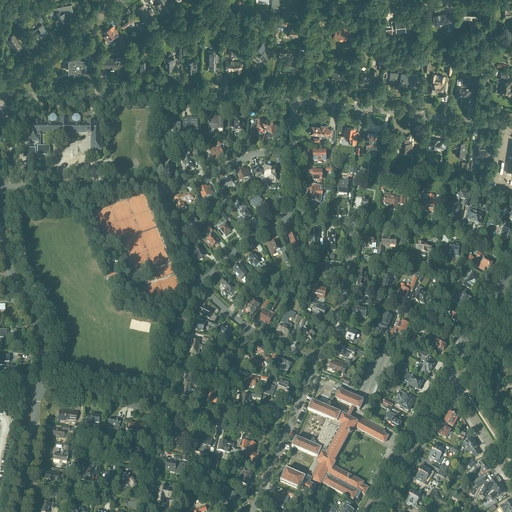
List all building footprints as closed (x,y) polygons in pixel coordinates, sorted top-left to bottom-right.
[(169,0),(168,1),(167,0),(157,0),(159,3),(155,5),(157,8),(161,14),(166,10),(162,5),(165,3),(166,3),(169,6),(167,7),(170,11),(176,7),(171,0),(169,0)] [(54,13),(55,14),(54,15),(56,18),(54,20),(56,23),(58,21),(60,24),(66,20),(64,18),(65,17),(64,14),(67,14),(73,13),(71,5),(51,9),(52,13),(54,13)] [(154,19),(152,16),(155,14),(152,9),(148,12),(144,5),(138,10),(145,21),(148,19),(149,22),(154,19)] [(511,6),(503,8),(504,19),(510,18),(510,22),(511,21),(511,6)] [(477,7),(462,7),(462,18),(463,18),(463,16),(477,16),(477,7)] [(282,20),(290,21),(291,12),(283,11),(282,20)] [(435,25),(449,22),(450,29),(456,28),(456,14),(448,16),(447,13),(440,15),(440,14),(436,15),(436,16),(433,17),(435,25)] [(125,19),(120,23),(124,28),(133,22),(129,16),(125,19)] [(397,21),(392,22),(392,29),(396,28),(396,32),(406,31),(405,21),(397,22),(397,21)] [(41,31),(36,35),(39,39),(48,33),(42,25),(38,28),(41,31)] [(298,35),(299,35),(299,34),(299,32),(300,32),(299,31),(299,29),(292,28),(292,26),(290,26),(289,28),(289,27),(288,36),(298,37),(298,35)] [(351,27),(344,26),(344,31),(336,30),(335,37),(342,38),(342,39),(346,40),(347,36),(350,36),(351,27)] [(111,28),(104,33),(107,36),(104,37),(107,42),(109,40),(110,40),(119,34),(116,30),(113,32),(111,28)] [(14,35),(10,38),(10,37),(9,37),(8,37),(7,38),(7,39),(7,40),(15,52),(16,52),(17,51),(16,51),(21,48),(16,41),(22,37),(17,30),(13,33),(14,35)] [(123,35),(119,38),(122,43),(120,45),(123,49),(129,45),(123,35)] [(262,45),(255,51),(264,61),(268,58),(269,59),(273,55),(271,54),(272,53),(267,47),(265,49),(262,45)] [(227,61),(227,66),(225,68),(225,70),(227,70),(227,71),(229,71),(230,71),(231,70),(234,70),(234,64),(235,64),(235,61),(235,52),(235,47),(229,47),(229,55),(231,55),(231,61),(227,61)] [(220,51),(209,51),(209,71),(216,71),(216,60),(220,60),(220,51)] [(234,64),(234,70),(238,70),(238,71),(239,71),(241,71),(242,71),(242,70),(242,62),(245,62),(245,55),(240,55),(240,52),(235,52),(235,61),(235,64),(234,64)] [(170,56),(169,56),(166,56),(166,59),(165,59),(165,62),(164,62),(164,69),(170,69),(170,70),(171,70),(171,71),(172,71),(173,71),(173,70),(173,69),(176,69),(176,65),(175,65),(175,59),(174,59),(174,56),(174,55),(173,55),(173,54),(172,54),(171,54),(170,55),(170,56)] [(70,61),(69,61),(69,71),(70,71),(70,72),(75,72),(75,73),(79,73),(79,72),(83,72),(83,71),(85,71),(85,57),(79,57),(79,60),(75,60),(75,61),(70,61)] [(126,58),(109,58),(100,58),(100,67),(108,67),(108,69),(111,69),(111,71),(115,71),(115,69),(115,68),(126,68),(126,58)] [(190,58),(187,58),(187,61),(186,61),(186,71),(197,71),(197,61),(190,61),(190,58)] [(139,59),(136,59),(136,62),(136,71),(145,71),(147,71),(147,67),(145,67),(145,62),(139,62),(139,59)] [(296,65),(285,63),(284,73),(295,75),(296,65)] [(346,78),(347,74),(341,74),(341,72),(336,71),(336,73),(333,73),(332,81),(342,82),(342,77),(346,78)] [(360,84),(368,85),(369,75),(367,74),(367,71),(365,71),(364,73),(362,73),(361,79),(360,80),(360,82),(360,83),(360,84)] [(369,75),(368,85),(369,85),(369,86),(370,86),(371,87),(371,86),(372,86),(373,86),(374,86),(374,83),(375,83),(376,74),(376,71),(374,71),(373,74),(372,75),(369,75)] [(410,77),(406,76),(406,74),(402,74),(402,72),(398,71),(397,74),(391,73),(390,78),(390,83),(391,84),(393,84),(393,83),(401,84),(401,83),(404,84),(404,85),(410,85),(409,91),(414,92),(415,86),(417,86),(418,80),(418,74),(411,73),(410,77)] [(500,93),(500,94),(506,95),(506,96),(510,96),(510,95),(511,95),(511,94),(511,92),(511,90),(511,84),(511,81),(507,81),(507,75),(501,74),(500,79),(502,79),(501,83),(497,83),(496,93),(500,93)] [(437,76),(436,76),(432,76),(432,81),(430,81),(429,88),(427,87),(426,92),(435,93),(435,92),(437,76)] [(441,77),(437,76),(435,92),(436,92),(436,93),(437,94),(438,94),(439,94),(440,94),(440,93),(444,93),(445,83),(444,83),(445,77),(441,77)] [(457,82),(457,87),(456,87),(455,96),(458,96),(458,97),(460,97),(461,97),(469,97),(470,94),(471,88),(469,88),(469,87),(469,85),(463,84),(463,83),(457,82)] [(46,136),(48,134),(87,134),(87,136),(91,136),(91,153),(93,153),(93,155),(99,155),(99,153),(101,153),(101,151),(101,133),(104,133),(104,130),(102,130),(102,124),(94,124),(94,122),(88,122),(88,124),(80,124),(80,118),(78,115),(74,115),(72,118),(72,119),(68,119),(60,119),(56,119),(56,118),(54,115),(50,115),(48,118),(48,124),(40,124),(40,122),(34,122),(34,124),(27,124),(26,126),(26,128),(27,129),(29,129),(29,140),(29,142),(39,142),(38,145),(35,145),(35,149),(23,149),(23,159),(36,159),(36,155),(37,155),(37,156),(48,156),(49,148),(40,147),(40,145),(40,136),(46,136)] [(183,126),(182,133),(182,139),(190,139),(190,130),(189,130),(189,127),(197,127),(197,119),(183,119),(184,120),(183,126)] [(218,121),(209,121),(209,130),(218,130),(218,131),(223,131),(223,119),(218,120),(218,121)] [(234,127),(235,127),(235,131),(241,132),(241,135),(245,135),(245,131),(244,131),(244,123),(240,122),(239,122),(237,122),(236,122),(235,122),(235,123),(234,123),(234,122),(229,122),(229,129),(234,129),(234,127)] [(252,126),(251,126),(250,133),(256,133),(256,130),(255,130),(264,131),(264,129),(266,130),(267,126),(265,126),(264,125),(265,123),(256,122),(255,126),(252,126)] [(182,133),(183,126),(181,126),(180,125),(169,125),(169,124),(165,124),(165,130),(169,130),(169,133),(181,133),(180,133),(182,133)] [(267,126),(266,130),(267,130),(266,132),(274,137),(273,138),(277,141),(282,132),(271,125),(269,127),(268,127),(267,126)] [(321,125),(321,127),(320,135),(320,137),(332,138),(332,129),(329,129),(329,131),(328,131),(328,126),(325,126),(321,125)] [(320,135),(321,127),(312,126),(311,130),(309,130),(309,134),(320,135)] [(352,129),(346,128),(346,132),(345,132),(344,137),(349,138),(348,144),(355,144),(357,133),(354,133),(354,132),(352,131),(352,129)] [(366,144),(366,150),(376,151),(376,145),(377,145),(377,139),(381,140),(381,136),(378,135),(377,134),(377,133),(375,133),(373,134),(373,135),(368,134),(366,144)] [(413,144),(409,143),(409,139),(400,137),(399,147),(400,147),(400,150),(406,151),(406,152),(411,153),(413,144)] [(443,149),(444,141),(433,139),(433,141),(427,140),(426,147),(432,147),(432,148),(436,149),(436,148),(443,149)] [(465,143),(458,142),(457,144),(455,143),(454,149),(457,149),(456,156),(461,156),(461,159),(463,159),(464,157),(465,150),(464,150),(465,143)] [(482,160),(484,147),(482,146),(482,144),(477,143),(477,147),(475,147),(474,156),(476,156),(476,159),(482,160)] [(491,147),(484,147),(482,160),(489,161),(489,157),(490,157),(491,147)] [(214,151),(213,149),(209,151),(212,157),(211,158),(212,161),(214,160),(214,161),(223,157),(219,149),(216,150),(214,151)] [(325,152),(322,152),(315,152),(315,150),(308,150),(308,154),(314,154),(314,161),(317,161),(317,163),(321,163),(321,161),(325,161),(325,152)] [(190,157),(182,159),(183,164),(185,164),(186,170),(193,169),(191,161),(197,159),(197,161),(201,160),(199,153),(195,154),(196,157),(191,158),(190,157)] [(165,165),(165,166),(162,166),(162,173),(166,173),(166,174),(173,174),(173,173),(173,170),(172,170),(172,165),(172,161),(169,161),(169,165),(165,165)] [(267,165),(267,166),(264,166),(264,171),(266,171),(266,174),(275,174),(276,166),(271,166),(271,165),(271,164),(270,164),(269,164),(268,164),(267,165)] [(243,171),(237,173),(240,182),(250,178),(247,170),(244,172),(243,171)] [(322,172),(321,172),(321,170),(308,170),(308,174),(314,174),(314,181),(317,181),(317,183),(321,183),(321,181),(322,172)] [(365,173),(358,172),(356,182),(359,183),(359,179),(362,180),(363,178),(364,178),(365,173)] [(275,183),(275,178),(276,178),(277,177),(277,176),(277,175),(275,175),(275,174),(266,174),(264,174),(264,182),(261,182),(261,186),(263,186),(263,187),(269,187),(269,184),(270,183),(270,182),(275,183)] [(225,180),(219,183),(217,184),(220,189),(221,188),(222,189),(233,183),(230,177),(228,178),(225,179),(225,180)] [(348,185),(344,184),(344,183),(339,183),(338,194),(347,195),(348,187),(348,185)] [(312,201),(317,201),(317,203),(321,203),(321,202),(321,197),(322,197),(322,193),(321,193),(321,188),(313,186),(313,191),(308,191),(308,201),(308,203),(312,203),(312,201)] [(200,200),(203,199),(213,195),(210,188),(206,189),(206,188),(199,191),(200,193),(197,194),(200,200)] [(192,193),(181,196),(180,195),(174,197),(178,210),(184,208),(183,203),(194,200),(192,193)] [(397,206),(397,204),(400,205),(405,206),(405,199),(400,199),(398,199),(398,198),(390,198),(390,196),(385,196),(384,203),(384,204),(385,205),(386,206),(387,206),(388,206),(389,205),(389,204),(391,204),(390,210),(397,211),(398,206),(397,206)] [(422,203),(421,211),(424,211),(424,212),(427,212),(433,212),(435,203),(433,203),(434,196),(429,196),(429,201),(423,200),(422,203)] [(263,201),(259,197),(256,199),(255,198),(250,203),(256,209),(261,203),(263,204),(262,205),(261,205),(261,206),(260,207),(261,207),(261,208),(262,208),(266,212),(267,210),(268,211),(270,208),(271,206),(270,206),(271,205),(268,202),(267,203),(266,201),(264,203),(262,202),(263,201)] [(222,203),(225,209),(231,204),(229,201),(227,202),(226,200),(222,203)] [(245,206),(242,201),(238,205),(242,211),(239,213),(242,218),(237,221),(240,226),(248,221),(248,220),(251,218),(243,207),(245,206)] [(443,214),(447,215),(456,217),(457,212),(459,213),(460,207),(458,206),(459,204),(448,202),(446,208),(445,208),(443,214)] [(477,209),(475,214),(472,223),(475,224),(478,225),(478,224),(480,225),(482,216),(484,211),(477,209)] [(472,223),(475,214),(468,211),(465,220),(467,221),(467,222),(469,222),(472,223)] [(195,216),(192,217),(186,219),(189,228),(185,229),(187,233),(191,232),(197,230),(194,223),(197,221),(195,216)] [(206,221),(199,228),(201,231),(209,224),(206,221)] [(224,224),(218,229),(224,237),(225,236),(228,235),(227,234),(230,232),(229,231),(230,230),(228,227),(227,228),(225,226),(224,224)] [(499,232),(502,233),(501,235),(503,236),(502,238),(506,240),(508,237),(511,231),(511,230),(506,227),(505,228),(502,227),(499,232)] [(311,240),(311,243),(318,242),(318,240),(318,236),(317,231),(314,231),(312,231),(312,232),(311,232),(311,236),(310,236),(310,238),(311,238),(311,240)] [(328,242),(327,249),(327,250),(329,250),(334,251),(335,250),(336,246),(335,245),(334,245),(334,243),(335,243),(336,234),(335,234),(335,233),(332,233),(332,234),(328,233),(327,242),(328,242)] [(211,235),(206,239),(208,241),(207,242),(208,242),(208,243),(209,244),(213,248),(215,246),(216,246),(217,245),(217,244),(218,243),(215,240),(215,239),(211,235)] [(292,236),(289,237),(292,246),(293,249),(294,252),(301,250),(300,246),(296,235),(294,235),(291,236),(292,236)] [(366,246),(371,246),(371,247),(375,248),(376,243),(376,240),(374,240),(374,239),(367,238),(367,236),(363,235),(363,238),(362,238),(362,243),(366,244),(366,246)] [(383,238),(382,245),(382,246),(389,247),(389,245),(396,246),(397,239),(386,238),(383,238)] [(272,245),(271,245),(267,247),(269,251),(270,251),(272,257),(281,253),(280,250),(277,242),(274,244),(273,243),(272,244),(272,245)] [(425,257),(426,254),(433,254),(434,247),(423,245),(423,244),(422,243),(420,243),(419,243),(418,245),(417,245),(416,251),(421,251),(421,253),(421,256),(425,257)] [(196,245),(191,248),(198,260),(200,261),(203,259),(203,257),(205,257),(201,249),(199,250),(196,245)] [(450,246),(447,246),(444,245),(443,250),(449,251),(449,252),(454,253),(453,257),(457,257),(458,257),(458,256),(457,255),(457,254),(458,254),(458,253),(458,252),(459,252),(459,249),(459,247),(451,245),(450,246)] [(282,254),(284,259),(286,263),(291,261),(287,253),(287,252),(282,254)] [(127,280),(134,278),(130,267),(129,267),(127,262),(128,261),(126,256),(125,257),(124,254),(116,257),(118,264),(108,268),(109,272),(118,268),(119,269),(122,268),(127,280)] [(253,264),(256,267),(262,262),(258,257),(257,258),(254,254),(248,258),(251,260),(249,262),(251,265),(253,264)] [(294,254),(289,257),(295,269),(300,266),(294,254)] [(368,262),(376,264),(377,256),(369,255),(368,262)] [(473,259),(468,256),(465,262),(471,265),(473,259)] [(490,259),(486,257),(485,258),(479,268),(484,271),(486,268),(489,269),(490,268),(491,268),(491,267),(491,266),(493,263),(489,261),(490,259)] [(331,272),(333,273),(334,273),(335,265),(327,264),(326,272),(325,275),(331,276),(331,272)] [(247,276),(246,274),(238,266),(234,270),(233,272),(235,274),(237,272),(240,276),(239,277),(242,281),(247,276)] [(359,271),(358,276),(358,280),(357,286),(358,286),(359,287),(361,288),(361,287),(364,287),(365,283),(370,283),(370,278),(365,278),(365,277),(366,272),(359,271)] [(466,283),(464,282),(462,285),(469,289),(471,286),(476,289),(479,285),(480,285),(482,282),(476,279),(478,276),(472,272),(466,283)] [(248,276),(252,281),(254,283),(257,281),(250,274),(248,276)] [(385,276),(384,281),(381,290),(382,290),(383,291),(384,291),(385,291),(388,292),(390,287),(391,287),(392,283),(391,283),(392,278),(385,276)] [(413,288),(416,282),(417,279),(414,277),(410,287),(408,286),(407,288),(404,287),(405,286),(402,285),(400,289),(403,290),(401,294),(399,294),(398,297),(400,297),(400,298),(405,300),(410,287),(413,288)] [(236,290),(234,288),(234,287),(231,284),(230,285),(224,279),(220,284),(226,290),(223,293),(227,296),(229,293),(231,295),(236,290)] [(315,287),(313,296),(324,299),(326,290),(320,288),(320,286),(317,285),(316,287),(315,287)] [(419,303),(419,302),(423,294),(424,292),(422,291),(420,294),(417,293),(413,300),(419,303)] [(461,300),(468,304),(470,301),(471,301),(472,300),(471,299),(472,298),(467,296),(468,295),(465,293),(465,294),(464,294),(461,292),(459,297),(461,299),(461,300)] [(426,296),(423,294),(419,302),(425,305),(429,297),(430,294),(428,293),(426,296)] [(245,299),(240,295),(236,300),(240,304),(245,299)] [(252,315),(256,309),(259,306),(252,300),(252,301),(250,299),(248,302),(245,306),(247,308),(246,310),(252,315)] [(468,304),(461,300),(460,301),(458,299),(455,304),(457,305),(458,306),(460,308),(461,307),(465,310),(466,309),(467,309),(467,308),(467,307),(468,304)] [(312,309),(316,311),(315,313),(314,312),(312,317),(321,320),(322,316),(323,317),(325,311),(323,310),(323,308),(324,308),(325,305),(308,300),(306,305),(309,306),(310,304),(314,306),(312,309)] [(202,308),(199,314),(208,318),(209,319),(212,313),(211,313),(212,311),(207,308),(206,309),(205,309),(202,308)] [(366,319),(367,310),(352,308),(351,315),(351,317),(366,319)] [(287,335),(290,330),(292,326),(292,325),(291,324),(290,324),(289,323),(288,323),(287,323),(289,320),(291,319),(293,320),(295,314),(287,310),(284,318),(283,317),(280,323),(282,324),(281,326),(279,326),(278,326),(277,327),(276,328),(276,329),(276,330),(277,330),(279,331),(278,332),(282,334),(283,333),(287,335)] [(451,310),(449,315),(452,316),(450,319),(454,321),(455,320),(459,323),(462,316),(459,315),(459,314),(458,314),(451,310)] [(268,315),(263,312),(259,320),(268,325),(268,324),(270,325),(271,322),(270,321),(274,314),(270,311),(268,315)] [(378,329),(386,332),(391,318),(386,316),(385,316),(383,315),(380,322),(382,323),(382,324),(383,325),(382,325),(380,324),(378,329)] [(300,328),(301,326),(303,327),(305,321),(301,319),(297,327),(300,328)] [(407,334),(404,333),(408,326),(402,323),(402,324),(398,322),(395,328),(394,331),(401,334),(398,340),(403,343),(407,334)] [(195,323),(193,330),(203,332),(205,324),(200,323),(198,324),(195,323)] [(223,326),(219,331),(227,337),(231,332),(228,329),(223,326)] [(357,343),(360,335),(355,333),(356,331),(345,326),(343,330),(348,332),(346,338),(349,340),(348,342),(352,343),(353,341),(357,343)] [(307,327),(303,329),(306,333),(302,335),(308,343),(310,342),(311,342),(313,341),(313,340),(314,339),(313,337),(315,336),(311,331),(310,331),(307,327)] [(416,347),(417,346),(420,348),(421,345),(418,344),(420,339),(414,335),(409,343),(416,347)] [(205,336),(204,338),(203,341),(207,342),(206,347),(200,346),(199,345),(199,341),(193,339),(190,353),(197,354),(199,355),(200,349),(201,349),(201,350),(207,351),(209,342),(210,339),(210,337),(205,336)] [(447,344),(437,338),(430,350),(436,353),(438,350),(441,352),(442,351),(443,351),(447,344)] [(266,356),(265,355),(267,351),(258,346),(255,352),(261,355),(259,358),(264,360),(274,364),(276,360),(278,357),(273,354),(271,358),(266,356)] [(338,355),(342,357),(346,358),(348,354),(350,355),(351,353),(354,354),(356,351),(346,346),(345,349),(338,346),(335,353),(335,354),(335,355),(338,356),(338,355)] [(227,351),(220,350),(218,359),(224,361),(227,351)] [(0,374),(4,374),(13,375),(13,367),(8,366),(8,357),(0,356),(0,374)] [(280,365),(281,366),(280,369),(288,373),(290,368),(289,368),(290,368),(293,363),(283,358),(280,365)] [(425,363),(423,366),(431,370),(431,369),(432,369),(433,367),(433,366),(431,365),(433,362),(427,359),(426,360),(424,359),(423,362),(425,363)] [(264,364),(261,363),(250,361),(249,366),(249,367),(249,369),(252,369),(258,371),(259,367),(262,368),(264,364)] [(338,372),(339,373),(343,374),(347,367),(339,363),(339,365),(331,362),(329,368),(333,370),(332,372),(337,374),(338,372)] [(220,367),(213,366),(209,365),(208,371),(212,372),(214,372),(213,379),(219,381),(220,376),(221,371),(219,371),(220,367)] [(431,370),(423,366),(422,368),(420,367),(419,369),(421,371),(420,372),(425,375),(427,372),(429,374),(429,373),(430,373),(431,371),(431,370)] [(407,388),(411,390),(413,391),(414,389),(418,391),(418,390),(419,390),(420,390),(421,390),(421,389),(421,388),(420,387),(423,383),(413,377),(407,374),(405,379),(404,379),(402,382),(408,386),(407,388)] [(249,378),(246,377),(244,386),(250,388),(250,386),(254,387),(256,381),(258,381),(259,379),(249,377),(249,378)] [(292,386),(278,380),(275,386),(289,392),(292,386)] [(191,388),(191,387),(191,385),(185,383),(182,396),(189,397),(189,394),(193,395),(192,397),(196,398),(197,390),(191,389),(191,388)] [(268,386),(267,389),(264,395),(271,398),(275,390),(268,386)] [(296,489),(300,491),(312,496),(316,487),(311,484),(312,481),(320,485),(321,483),(323,484),(353,501),(355,498),(358,500),(361,494),(364,495),(368,488),(362,484),(363,483),(333,467),(335,463),(334,462),(348,435),(350,436),(355,427),(384,444),(388,437),(383,435),(384,433),(351,415),(355,408),(360,411),(362,404),(361,404),(362,402),(344,393),(344,392),(338,389),(337,393),(337,394),(337,393),(339,394),(337,400),(352,408),(348,414),(331,407),(331,406),(331,405),(330,404),(329,404),(328,405),(327,408),(312,402),(308,411),(327,419),(316,445),(315,444),(315,443),(315,442),(314,441),(313,441),(312,441),(312,442),(311,442),(311,443),(310,445),(296,438),(292,448),(312,457),(314,458),(313,461),(314,461),(305,479),(302,477),(301,477),(298,476),(298,475),(297,475),(294,474),(294,473),(293,474),(290,472),(286,470),(285,471),(282,470),(278,479),(281,481),(280,482),(281,482),(280,483),(281,483),(281,482),(284,484),(285,484),(288,486),(289,486),(292,487),(292,488),(293,487),(296,489)] [(215,392),(210,390),(207,403),(213,404),(213,403),(217,404),(218,398),(214,397),(215,392)] [(396,398),(400,400),(411,406),(415,401),(410,398),(410,397),(408,395),(407,396),(404,394),(404,393),(399,391),(396,397),(396,398)] [(246,411),(248,401),(250,401),(251,397),(242,395),(241,399),(242,399),(240,410),(246,411)] [(383,404),(391,408),(393,405),(385,400),(383,404)] [(411,406),(400,400),(397,406),(400,407),(400,408),(400,409),(402,410),(404,409),(408,412),(411,406)] [(270,416),(275,415),(275,416),(276,416),(276,417),(277,417),(278,417),(278,416),(279,416),(279,415),(279,414),(277,406),(269,408),(269,409),(264,410),(265,413),(269,412),(270,416)] [(75,422),(77,414),(59,411),(58,421),(64,422),(64,420),(75,422)] [(450,413),(447,417),(456,422),(458,418),(453,415),(454,413),(451,411),(450,413)] [(398,429),(402,422),(399,420),(399,419),(392,414),(387,422),(391,424),(391,425),(391,426),(393,427),(394,426),(398,429)] [(89,428),(90,423),(97,424),(98,424),(99,421),(99,417),(91,416),(86,416),(85,422),(86,423),(85,427),(86,428),(89,428)] [(456,422),(447,417),(444,423),(453,428),(456,422)] [(109,419),(108,425),(108,429),(111,429),(111,430),(118,431),(119,427),(120,420),(116,420),(109,419)] [(131,422),(127,422),(126,430),(128,430),(128,434),(131,434),(132,431),(138,432),(139,431),(143,432),(144,425),(140,424),(139,425),(131,423),(131,422)] [(72,428),(70,428),(62,427),(62,430),(52,429),(51,438),(63,440),(64,432),(69,432),(70,431),(72,431),(72,428)] [(450,432),(445,429),(444,432),(440,430),(438,435),(446,439),(450,432)] [(187,435),(183,431),(175,438),(173,439),(174,440),(173,441),(178,446),(181,443),(186,448),(188,446),(182,441),(187,435)] [(208,453),(209,451),(209,448),(211,448),(213,440),(208,439),(208,441),(201,439),(200,446),(197,446),(196,452),(208,455),(205,466),(211,467),(213,454),(208,453)] [(464,450),(475,444),(472,439),(467,442),(466,442),(465,443),(465,444),(464,444),(465,446),(462,448),(464,450)] [(234,444),(226,443),(220,441),(218,452),(225,453),(228,454),(229,448),(233,449),(234,444)] [(245,450),(247,450),(244,456),(251,460),(256,462),(258,456),(252,453),(256,445),(251,443),(243,441),(241,449),(245,450)] [(475,444),(464,450),(466,453),(468,452),(470,453),(472,452),(475,458),(480,455),(477,449),(477,448),(477,447),(476,445),(475,445),(475,444)] [(434,451),(441,455),(443,452),(446,454),(447,451),(435,445),(432,450),(434,451)] [(136,448),(126,446),(126,451),(131,452),(129,460),(141,462),(143,453),(136,452),(136,448)] [(61,454),(61,455),(60,457),(53,456),(52,461),(67,464),(68,456),(70,456),(71,448),(65,447),(64,455),(64,454),(63,454),(62,454),(61,454)] [(442,456),(441,455),(434,451),(432,454),(431,453),(428,459),(440,465),(442,462),(439,460),(442,456)] [(166,469),(168,470),(167,473),(178,475),(181,464),(177,463),(177,461),(178,461),(178,460),(181,461),(181,458),(174,456),(173,459),(174,460),(174,462),(168,461),(166,469)] [(479,463),(476,465),(477,466),(476,466),(473,468),(476,473),(479,472),(488,466),(489,465),(485,460),(484,460),(481,462),(479,463)] [(97,471),(94,471),(94,470),(96,470),(97,464),(92,463),(91,470),(88,469),(87,472),(85,472),(84,473),(81,473),(80,480),(84,481),(84,482),(88,482),(88,483),(91,484),(91,483),(92,483),(94,475),(96,476),(97,471)] [(488,466),(479,472),(480,474),(481,473),(482,475),(481,476),(476,480),(476,481),(475,482),(475,481),(471,484),(472,487),(474,486),(475,485),(478,483),(484,480),(485,479),(483,476),(488,473),(491,471),(492,471),(489,465),(488,466)] [(118,467),(114,466),(114,471),(110,471),(110,470),(105,469),(104,474),(105,474),(103,485),(111,486),(113,474),(117,474),(118,467)] [(420,473),(428,477),(431,479),(434,473),(422,466),(419,472),(420,473)] [(56,470),(55,474),(46,472),(45,479),(58,481),(59,477),(62,478),(63,472),(56,470)] [(445,473),(440,470),(437,475),(444,479),(447,474),(445,473)] [(243,476),(242,479),(240,483),(247,486),(250,480),(252,474),(248,473),(246,472),(245,476),(244,477),(243,476)] [(137,485),(127,473),(123,476),(126,481),(121,485),(121,484),(118,486),(123,491),(130,486),(132,488),(137,485)] [(425,483),(428,477),(420,473),(419,475),(418,475),(415,480),(427,486),(428,484),(425,483)] [(496,479),(494,480),(492,482),(491,480),(490,481),(488,478),(488,477),(487,478),(486,478),(485,479),(484,480),(478,483),(475,485),(474,486),(472,487),(473,488),(474,489),(471,491),(470,494),(471,495),(473,497),(475,498),(477,499),(483,502),(484,499),(485,499),(486,500),(490,497),(492,496),(503,489),(502,489),(504,487),(503,488),(497,479),(496,479)] [(158,498),(157,502),(164,504),(165,497),(172,499),(173,491),(166,490),(166,489),(161,488),(159,498),(158,498)] [(506,494),(503,489),(492,496),(490,497),(492,500),(494,499),(497,498),(498,499),(499,498),(501,497),(506,494)] [(230,494),(224,499),(228,504),(236,497),(231,490),(228,492),(230,494)] [(411,496),(410,498),(417,502),(418,502),(419,501),(418,500),(420,497),(423,499),(424,496),(412,490),(409,495),(411,496)] [(275,493),(273,499),(274,500),(272,503),(277,505),(278,501),(282,503),(284,497),(283,496),(284,493),(281,492),(280,495),(275,493)] [(287,496),(296,500),(298,496),(288,492),(287,496)] [(418,502),(417,502),(410,498),(409,499),(409,498),(406,504),(419,511),(421,509),(416,506),(418,502)] [(500,509),(502,511),(505,511),(511,508),(511,502),(511,501),(507,504),(506,504),(505,505),(504,506),(500,509)] [(49,505),(42,503),(40,511),(47,511),(49,508),(53,509),(55,504),(51,503),(51,505),(49,505)]
